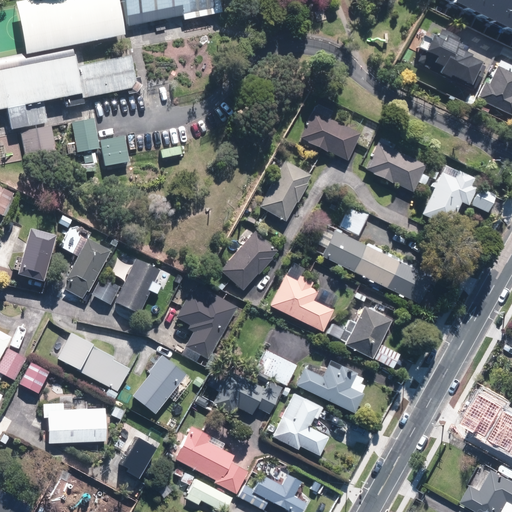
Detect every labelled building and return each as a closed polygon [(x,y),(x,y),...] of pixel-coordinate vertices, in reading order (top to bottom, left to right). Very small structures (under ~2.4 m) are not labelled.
[(113,0),(29,0),(12,4),(23,56),(121,36),(113,0)] [(212,0),(121,0),(126,23),(214,8),(212,0)] [(511,0),(457,0),(458,0),(458,2),(476,11),(511,28),(511,0)] [(426,49),(420,60),(476,87),(486,66),(468,57),(469,54),(460,50),(463,44),(458,42),(459,39),(442,30),(439,36),(436,34),(428,50),(426,49)] [(205,39),(152,50),(157,75),(210,65),(205,39)] [(72,51),(0,64),(0,110),(5,110),(9,128),(46,121),(43,105),(83,97),(133,88),(128,58),(75,68),(72,51)] [(481,83),(474,99),(509,116),(511,109),(511,97),(509,96),(511,90),(511,76),(495,69),(487,86),(481,83)] [(310,112),(298,137),(344,160),(357,135),(310,112)] [(91,119),(70,123),(75,152),(97,148),(91,119)] [(49,126),(19,132),(25,163),(55,157),(49,126)] [(123,136),(98,141),(103,167),(128,162),(123,136)] [(423,166),(376,143),(363,169),(410,192),(423,166)] [(166,148),(145,151),(147,161),(168,158),(166,148)] [(308,176),(283,162),(257,207),(283,221),(308,176)] [(141,163),(130,165),(135,185),(145,182),(141,163)] [(471,179),(443,166),(420,215),(448,228),(471,179)] [(493,195),(477,188),(469,205),(486,212),(493,195)] [(39,281),(52,236),(27,229),(14,274),(39,281)] [(331,230),(319,256),(415,304),(428,277),(331,230)] [(240,290),(275,251),(253,232),(218,271),(240,290)] [(86,292),(108,251),(85,239),(63,280),(67,282),(63,289),(79,297),(83,290),(86,292)] [(132,258),(123,253),(110,278),(119,282),(132,258)] [(137,313),(157,271),(132,259),(112,302),(137,313)] [(283,276),(268,306),(320,331),(330,311),(311,301),(316,292),(283,276)] [(117,287),(99,278),(91,295),(109,303),(117,287)] [(207,360),(235,308),(206,292),(202,298),(190,292),(176,317),(194,327),(184,347),(207,360)] [(389,320),(361,307),(343,345),(370,358),(389,320)] [(18,351),(27,331),(20,327),(11,347),(18,351)] [(61,331),(50,353),(56,357),(55,359),(115,390),(126,369),(109,360),(111,357),(61,331)] [(0,353),(9,337),(0,332),(0,353)] [(397,354),(380,345),(373,359),(390,368),(397,354)] [(22,356),(6,348),(0,360),(0,372),(11,378),(22,356)] [(294,365),(264,350),(254,371),(284,386),(294,365)] [(152,414),(182,375),(160,357),(130,396),(152,414)] [(301,368),(293,385),(351,413),(360,395),(347,388),(354,374),(328,361),(320,378),(301,368)] [(45,372),(28,363),(18,383),(35,392),(45,372)] [(256,407),(269,413),(282,388),(269,382),(266,389),(230,371),(212,405),(232,415),(236,406),(252,414),(256,407)] [(206,379),(199,374),(191,385),(198,390),(206,379)] [(316,406),(291,394),(270,436),(295,448),(296,445),(316,455),(325,437),(305,427),(316,406)] [(46,416),(47,442),(100,440),(99,409),(61,410),(61,404),(41,405),(42,416),(46,416)] [(113,406),(108,415),(120,422),(125,413),(113,406)] [(362,425),(344,417),(336,434),(354,442),(362,425)] [(511,421),(510,421),(503,433),(497,429),(486,449),(511,464),(511,421)] [(189,428),(173,459),(235,491),(245,472),(227,462),(231,456),(219,450),(221,444),(189,428)] [(11,436),(4,432),(0,438),(0,445),(4,448),(11,436)] [(133,479),(151,447),(141,442),(140,443),(133,439),(118,466),(122,468),(120,472),(133,479)] [(471,485),(461,502),(479,511),(501,511),(508,500),(511,502),(511,480),(493,470),(482,491),(471,485)] [(242,485),(237,496),(261,509),(266,500),(287,511),(298,511),(303,503),(290,496),(299,482),(284,474),(279,485),(259,474),(251,490),(242,485)] [(222,511),(229,498),(193,479),(183,498),(196,504),(198,500),(221,511),(222,511)] [(168,482),(156,493),(162,499),(174,488),(168,482)] [(133,488),(126,483),(118,494),(126,499),(133,488)]
